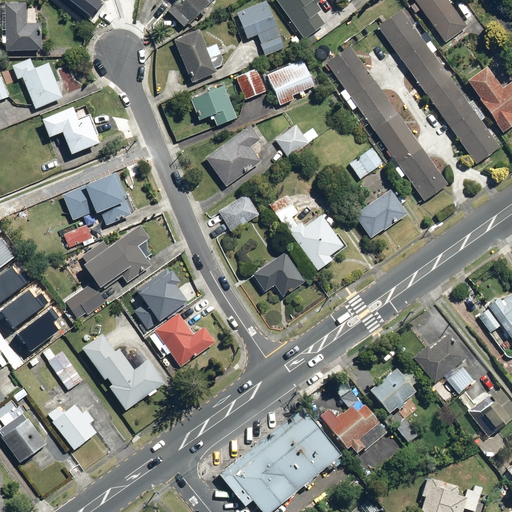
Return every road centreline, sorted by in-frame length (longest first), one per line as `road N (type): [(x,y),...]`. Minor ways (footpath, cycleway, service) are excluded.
road 1 (residential): [(121,57),(191,234),(279,374)]
road 2 (secondary): [(279,374),(511,209)]
road 3 (unknown): [(0,196),(141,143)]
road 4 (secondary): [(166,454),(279,374)]
